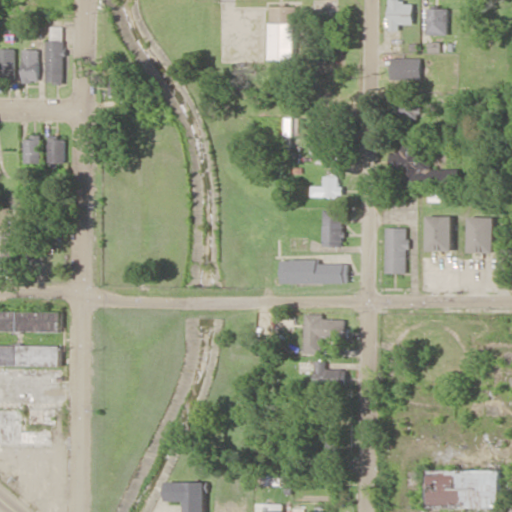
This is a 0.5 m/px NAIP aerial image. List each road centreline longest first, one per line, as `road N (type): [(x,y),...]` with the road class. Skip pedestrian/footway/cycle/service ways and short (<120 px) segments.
road 1 (residential): [(74,511),(92,0)]
road 2 (residential): [(363,511),(375,0)]
road 3 (residential): [(511,300),(0,295)]
